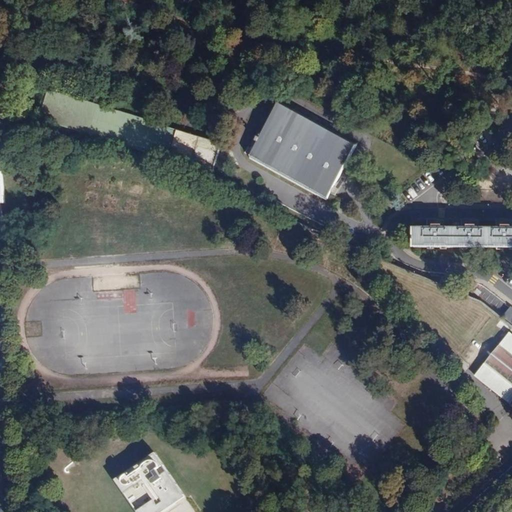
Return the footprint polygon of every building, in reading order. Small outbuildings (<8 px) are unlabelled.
[(51,94),(42,123),(178,162),(175,170),(211,185),(223,145),(126,116),(51,94)] [(283,105),(252,160),(330,203),(334,195),(360,148),(283,105)] [(511,228),(415,228),(415,245),(504,246),(511,246),(511,228)] [(511,306),(510,305),(501,317),(511,326),(511,306)] [(511,329),(493,351),(511,365),(511,329)] [(511,366),(495,353),(475,374),(511,402),(511,366)] [(128,470),(115,479),(138,511),(161,511),(184,496),(154,452),(128,470)]
